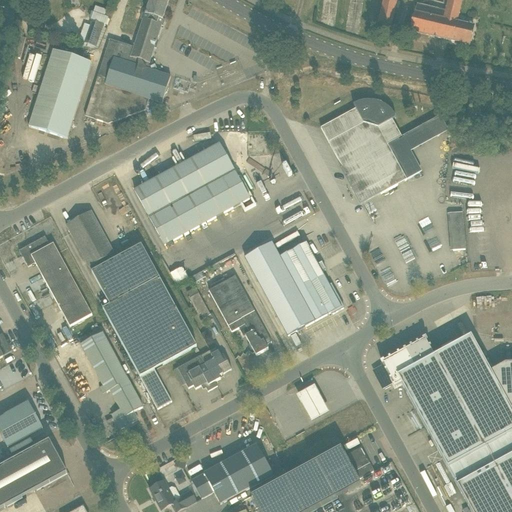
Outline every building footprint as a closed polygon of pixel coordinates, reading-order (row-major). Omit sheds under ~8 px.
[(109,124),(146,108),(149,99),(162,103),(171,76),(148,69),(169,1),(165,0),(122,0),(86,117),(109,124)] [(462,0),(448,0),(445,11),(417,5),(415,13),(410,32),(470,46),(474,27),(457,23),(462,0)] [(96,48),(104,25),(92,21),(84,44),(96,48)] [(92,64),(53,51),(29,128),(67,140),(92,64)] [(388,145),(402,138),(393,121),(396,119),(394,116),(392,113),(390,110),(387,108),(384,106),(381,104),(378,103),(374,102),(371,102),(367,102),(363,103),(360,103),(357,105),(353,106),(356,110),(321,129),(329,143),(361,202),(379,192),(381,195),(407,181),(388,145)] [(480,134),(483,111),(470,110),(468,132),(480,134)] [(165,247),(190,233),(250,200),(220,145),(135,191),(150,219),(165,247)] [(125,255),(142,246),(111,190),(110,187),(53,218),(54,221),(103,310),(110,306),(94,277),(127,259),(125,255)] [(463,250),(462,227),(457,227),(457,214),(448,215),(450,250),(463,250)] [(28,268),(35,264),(31,256),(50,246),(45,238),(19,252),(28,268)] [(93,316),(59,254),(54,245),(50,246),(31,256),(35,264),(70,328),(93,316)] [(330,287),(322,273),(307,245),(280,259),(272,245),(245,260),(288,337),(332,314),(332,315),(344,309),(332,286),(330,287)] [(142,246),(125,255),(127,259),(94,277),(110,306),(103,310),(158,410),(172,403),(155,371),(169,363),(197,348),(160,280),(142,246)] [(188,300),(194,310),(200,307),(206,317),(210,315),(199,294),(188,300)] [(269,339),(255,313),(242,320),(250,335),(245,337),(256,357),(268,350),(264,342),(269,339)] [(128,382),(122,370),(103,334),(81,346),(107,394),(110,392),(128,382)] [(0,359),(2,358),(2,357),(11,353),(3,338),(0,336),(0,359)] [(402,384),(458,487),(511,457),(511,364),(505,365),(491,373),(471,337),(452,348),(435,357),(398,378),(402,384)] [(398,378),(435,357),(426,340),(382,364),(395,388),(402,384),(398,378)] [(219,377),(232,371),(224,356),(211,363),(207,355),(210,353),(209,353),(201,357),(213,381),(215,383),(221,380),(219,377)] [(194,387),(195,390),(201,387),(203,390),(205,388),(208,393),(218,388),(215,383),(213,381),(201,357),(178,370),(189,390),(194,387)] [(112,416),(114,421),(120,431),(135,423),(134,420),(137,418),(134,414),(143,409),(128,382),(110,392),(121,411),(112,416)] [(315,382),(298,392),(312,419),(330,409),(315,382)] [(28,403),(0,419),(0,434),(8,449),(43,430),(28,403)] [(49,442),(0,469),(0,511),(67,475),(49,442)] [(192,482),(202,500),(214,494),(220,505),(273,476),(257,446),(192,482)] [(357,482),(374,472),(361,449),(344,458),(340,449),(275,485),(289,511),(303,511),(358,482),(357,482)] [(511,511),(511,457),(458,487),(471,511),(511,511)] [(187,462),(185,461),(177,459),(175,468),(184,470),(187,462)] [(177,485),(180,491),(190,484),(186,479),(177,485)] [(176,503),(164,482),(150,490),(161,511),(172,506),(174,511),(180,511),(197,503),(191,493),(181,498),(182,500),(176,503)]
